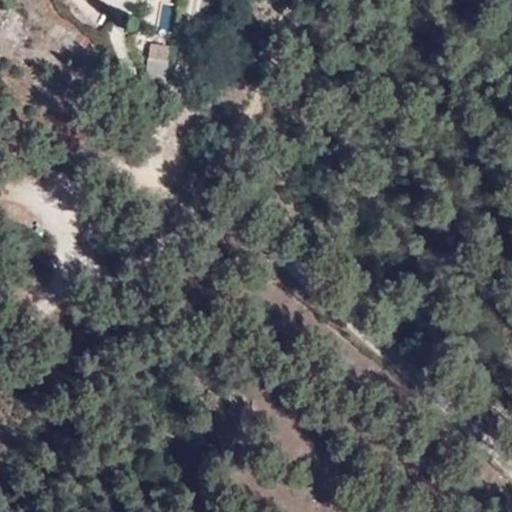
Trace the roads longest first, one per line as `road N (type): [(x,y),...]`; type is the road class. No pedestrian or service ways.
road 1 (unclassified): [(511,466),(321,284),(154,201)]
road 2 (unclassified): [(154,201),(81,263),(0,374)]
road 3 (unclassified): [(154,201),(197,0)]
